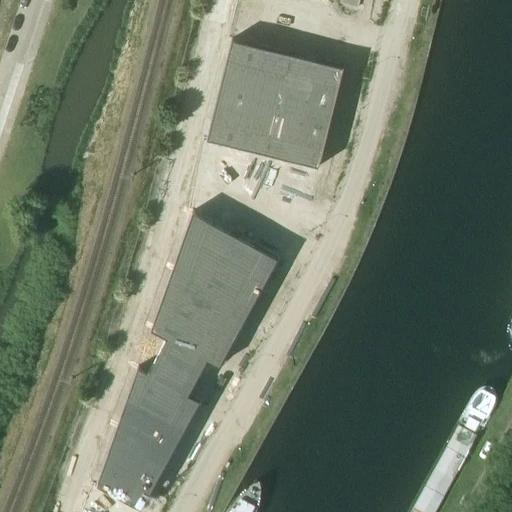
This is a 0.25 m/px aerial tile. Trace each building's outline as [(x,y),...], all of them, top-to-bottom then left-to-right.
[(233,37),(220,88),(240,93),(253,42),(233,37)] [(253,42),(240,93),(260,98),(273,47),(253,42)] [(273,47),(260,98),(280,102),(282,92),(292,52),(273,47)] [(292,52),(282,92),(334,105),(344,65),(343,64),(343,65),(292,52)] [(220,88),(208,137),(228,142),(240,93),(220,88)] [(280,102),(277,112),(329,125),(334,105),(282,92),(280,102)] [(240,93),(228,142),(248,147),(260,98),(240,93)] [(260,98),(248,147),(267,152),(277,112),(280,102),(260,98)] [(277,112),(267,152),(318,165),(318,166),(319,166),(329,125),(277,112)] [(223,199),(220,216),(276,228),(278,217),(299,222),(307,187),(226,169),(224,176),(211,174),(204,209),(216,211),(219,198),(223,199)] [(194,209),(180,249),(213,267),(233,231),(194,209)] [(279,247),(287,232),(278,227),(270,242),(279,247)] [(233,231),(213,267),(259,292),(280,256),(279,255),(279,256),(233,231)] [(180,249),(166,288),(240,328),(259,292),(213,267),(180,249)] [(166,288),(152,328),(167,336),(158,353),(198,375),(208,358),(219,365),(219,366),(240,328),(166,288)] [(139,365),(125,405),(181,436),(202,398),(201,398),(201,399),(189,392),(198,375),(158,353),(148,370),(139,365)] [(125,405),(111,444),(161,471),(181,436),(125,405)] [(111,444),(97,483),(141,507),(140,508),(141,508),(161,471),(111,444)]
